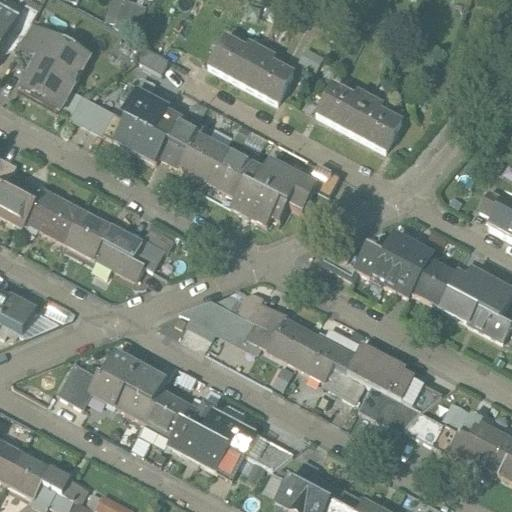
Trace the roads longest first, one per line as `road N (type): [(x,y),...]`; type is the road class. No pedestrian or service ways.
road 1 (residential): [(111,326),(454,511)]
road 2 (residential): [(263,267),(0,126)]
road 3 (residential): [(511,401),(263,267)]
road 4 (residential): [(187,88),(406,206)]
road 5 (residential): [(0,402),(205,511)]
road 6 (residential): [(406,206),(511,75)]
road 7 (residential): [(111,326),(263,267)]
road 8 (residential): [(263,267),(406,206)]
road 9 (residential): [(0,264),(111,326)]
